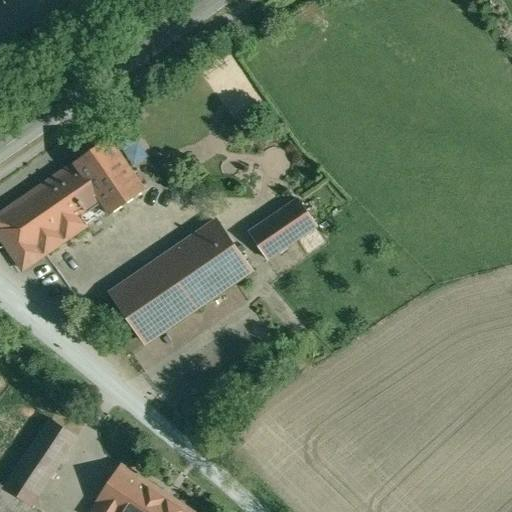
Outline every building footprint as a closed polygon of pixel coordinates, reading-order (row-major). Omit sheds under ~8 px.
[(111,139),(74,164),(97,197),(133,172),(111,139)] [(74,164),(0,214),(0,236),(23,270),(107,212),(97,197),(74,164)] [(133,172),(97,197),(107,212),(110,215),(146,190),(133,172)] [(300,199),(249,233),(267,259),(317,226),(300,199)] [(217,220),(111,291),(144,341),(250,270),(217,220)] [(38,511),(39,511),(30,505),(76,434),(49,417),(4,487),(0,484),(0,511),(38,511)] [(122,465),(91,511),(124,511),(145,480),(122,465)] [(195,511),(145,480),(124,511),(195,511)]
